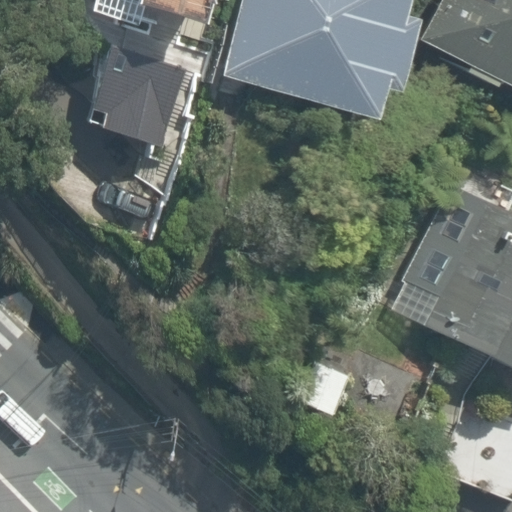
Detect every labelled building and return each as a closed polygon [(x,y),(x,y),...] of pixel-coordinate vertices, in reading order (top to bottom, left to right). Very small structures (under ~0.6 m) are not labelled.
[(119,0),(117,6),(206,39),(220,0),(119,0)] [(383,0),(231,0),(210,77),(351,117),(383,0)] [(511,89),(511,0),(439,0),(418,40),(511,89)] [(188,49),(98,22),(68,124),(157,150),(188,49)] [(117,221),(34,94),(0,115),(0,176),(55,261),(117,221)] [(511,220),(445,187),(381,311),(511,378),(511,220)]
